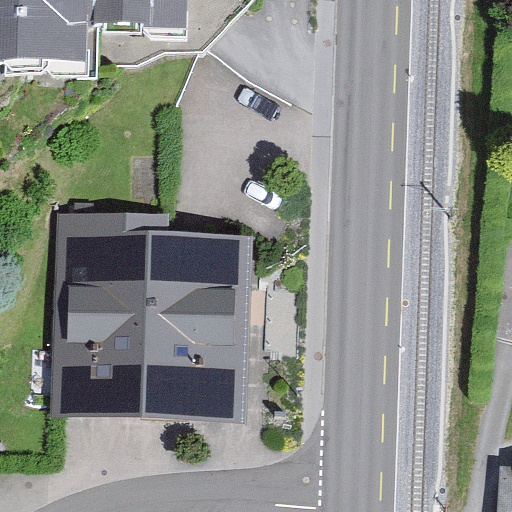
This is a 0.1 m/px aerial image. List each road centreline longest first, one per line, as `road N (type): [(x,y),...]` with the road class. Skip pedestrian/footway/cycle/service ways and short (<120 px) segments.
road 1 (secondary): [(354,511),(372,0)]
road 2 (residential): [(109,511),(354,511)]
